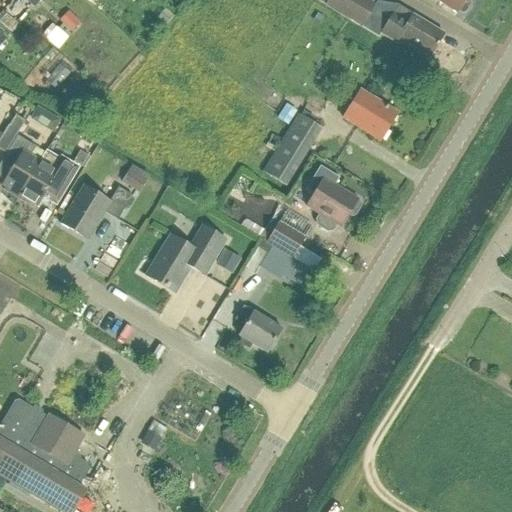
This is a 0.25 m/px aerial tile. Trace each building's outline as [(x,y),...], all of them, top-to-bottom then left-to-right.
[(21,0),(33,10),(41,0),(12,0),(14,1),(14,0),(21,0)] [(313,0),(362,30),(376,8),(363,0),(313,0)] [(432,0),(457,15),(465,0),(432,0)] [(428,59),(443,38),(397,7),(379,34),(395,44),(398,39),(428,59)] [(81,26),(69,14),(60,24),(72,35),(81,26)] [(103,49),(119,60),(126,50),(110,39),(103,49)] [(58,65),(45,81),(55,90),(69,74),(58,65)] [(380,143),(397,115),(359,91),(342,120),(380,143)] [(0,156),(2,158),(16,134),(23,123),(11,116),(0,134),(0,156)] [(287,188),(323,131),(298,116),(263,174),(287,188)] [(0,193),(16,202),(38,165),(29,160),(36,149),(15,137),(1,160),(12,167),(0,185),(0,189),(2,190),(0,193)] [(80,154),(73,165),(83,171),(90,161),(80,154)] [(44,156),(38,165),(16,202),(31,211),(32,209),(36,211),(44,198),(55,205),(60,196),(73,174),(44,156)] [(129,173),(121,186),(139,197),(147,184),(129,173)] [(324,180),(306,208),(319,216),(315,221),(317,227),(327,233),(333,232),(336,227),(341,229),(348,217),(351,219),(354,218),(361,208),(360,205),(357,203),(358,201),(324,180)] [(117,226),(134,199),(121,190),(110,208),(85,192),(62,230),(86,245),(104,217),(117,226)] [(293,262),(300,250),(307,239),(280,223),(267,246),(273,249),(293,262)] [(202,281),(224,246),(202,233),(190,254),(172,243),(147,283),(174,299),(190,273),(202,281)] [(273,249),(267,246),(262,243),(246,271),(256,277),(273,249)] [(225,250),(215,267),(230,276),(240,259),(225,250)] [(264,357),(278,333),(240,311),(233,323),(242,329),(235,340),(264,357)] [(44,420),(12,401),(0,421),(0,480),(52,511),(72,511),(83,493),(76,489),(85,473),(84,466),(69,457),(80,438),(45,417),(44,420)] [(147,433),(142,443),(154,450),(160,440),(147,433)]
